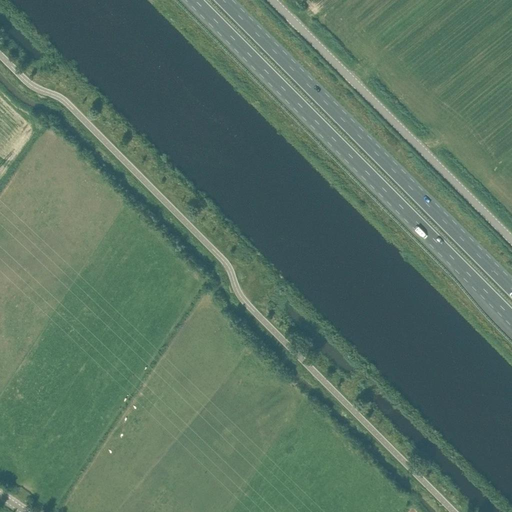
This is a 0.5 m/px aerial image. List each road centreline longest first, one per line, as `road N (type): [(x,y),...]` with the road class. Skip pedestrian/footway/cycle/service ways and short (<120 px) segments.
road 1 (unclassified): [(0,53),(28,82),(66,100),(226,263),(238,298),(451,511)]
road 2 (trunk): [(192,0),(511,320)]
road 3 (trunk): [(511,288),(224,0)]
road 4 (unclassified): [(511,240),(272,0)]
